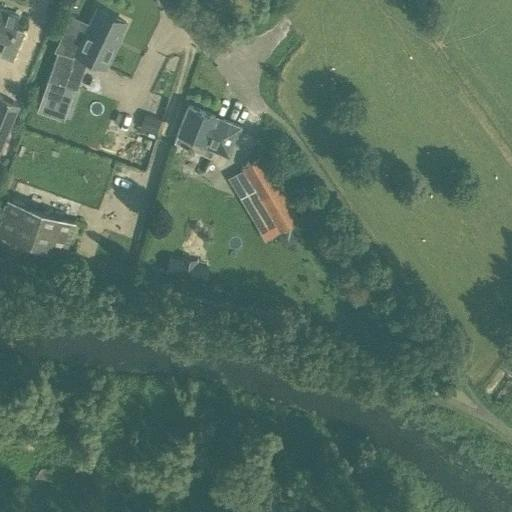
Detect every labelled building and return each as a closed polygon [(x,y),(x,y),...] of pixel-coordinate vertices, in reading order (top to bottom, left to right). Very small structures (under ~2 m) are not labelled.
[(0,5),(0,38),(5,40),(0,52),(11,58),(23,30),(13,26),(18,13),(0,5)] [(57,50),(37,108),(62,117),(84,56),(105,66),(122,32),(121,32),(126,21),(95,6),(88,21),(88,20),(74,51),(75,52),(73,56),(57,50)] [(0,144),(18,102),(0,95),(0,144)] [(218,128),(210,125),(214,115),(188,104),(177,132),(174,141),(210,155),(212,149),(229,155),(240,126),(222,118),(218,128)] [(146,113),(141,127),(153,131),(158,117),(146,113)] [(265,239),(279,231),(298,219),(261,154),(241,166),(255,189),(241,197),(265,239)] [(79,168),(67,206),(129,225),(141,187),(79,168)] [(288,226),(276,234),(283,245),(295,238),(288,226)] [(123,250),(125,232),(111,230),(109,248),(123,250)] [(166,265),(165,272),(204,280),(207,264),(194,261),(195,258),(181,255),(180,258),(177,257),(168,256),(166,265)]
